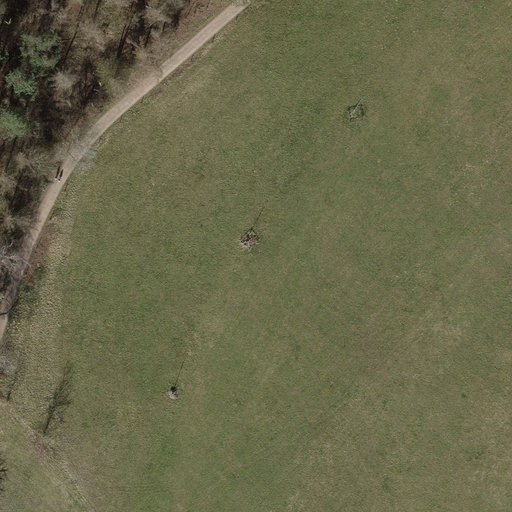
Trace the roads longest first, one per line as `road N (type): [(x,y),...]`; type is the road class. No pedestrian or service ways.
road 1 (track): [(0,329),(16,270),(68,162),(244,0)]
road 2 (track): [(0,144),(175,0)]
